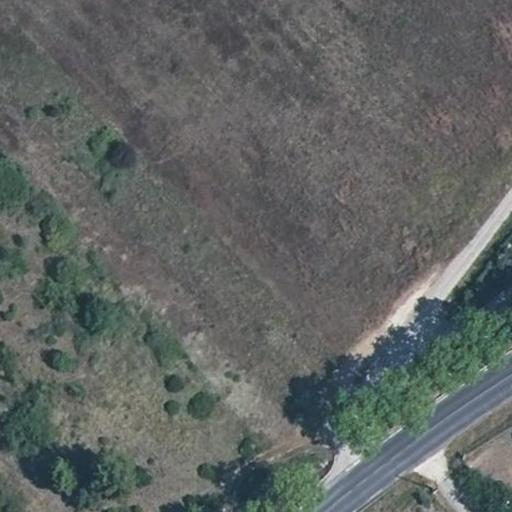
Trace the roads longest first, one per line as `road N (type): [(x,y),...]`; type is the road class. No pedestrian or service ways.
road 1 (unclassified): [(511,197),(353,415),(347,440),(357,479)]
road 2 (primary): [(511,376),(357,479)]
